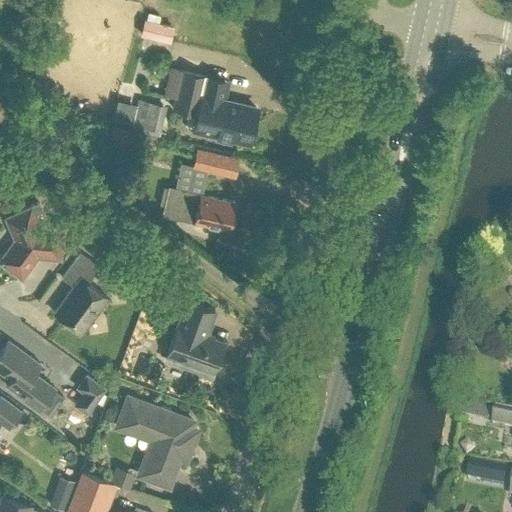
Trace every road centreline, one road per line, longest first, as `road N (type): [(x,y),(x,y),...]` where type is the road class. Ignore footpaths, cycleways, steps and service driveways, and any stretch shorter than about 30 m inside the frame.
road 1 (residential): [(234,511),(352,45),(362,22),(376,16)]
road 2 (secondary): [(306,511),(396,177)]
road 3 (secondary): [(418,26),(393,140),(396,177)]
road 4 (secondary): [(396,177),(408,164),(440,42)]
